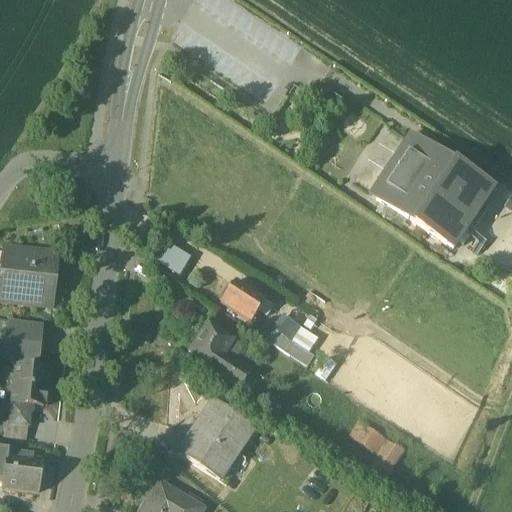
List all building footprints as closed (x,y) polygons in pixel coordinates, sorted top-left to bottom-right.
[(341,99),(329,91),(322,103),(333,111),(341,99)] [(432,151),(416,140),(412,147),(405,142),(373,191),(380,195),(375,202),(406,223),(407,222),(412,226),(452,165),(432,152),(432,151)] [(493,191),(453,165),(452,165),(412,226),(452,253),(462,237),(467,241),(488,210),(482,207),(493,191)] [(55,260),(3,254),(0,285),(0,288),(21,291),(51,294),(55,260)] [(264,303),(234,284),(228,294),(225,292),(218,303),(221,304),(220,307),(249,326),(264,303)] [(21,291),(0,288),(0,301),(20,304),(21,291)] [(51,294),(21,291),(20,304),(50,307),(51,294)] [(295,328),(283,319),(272,333),(285,342),(295,328)] [(15,369),(37,371),(41,329),(9,324),(5,363),(15,369)] [(232,343),(207,326),(188,355),(197,361),(193,366),(201,372),(205,367),(213,372),(222,360),(222,359),(232,343)] [(312,361),(272,333),(266,344),(306,371),(312,361)] [(248,377),(222,360),(213,372),(239,390),(244,382),(248,377)] [(37,371),(15,369),(11,406),(28,407),(42,409),(42,407),(46,408),(48,394),(44,393),(46,373),(37,371)] [(212,403),(177,455),(226,489),(245,462),(237,457),(254,432),(212,403)] [(28,407),(11,406),(9,426),(26,428),(28,407)] [(9,426),(3,425),(1,439),(25,445),(26,428),(9,426)] [(404,454),(358,425),(348,440),(377,459),(370,470),(386,481),(404,454)] [(25,466),(12,464),(13,460),(7,459),(5,459),(2,483),(1,491),(37,495),(41,463),(26,462),(25,466)] [(202,511),(159,486),(142,511),(202,511)]
